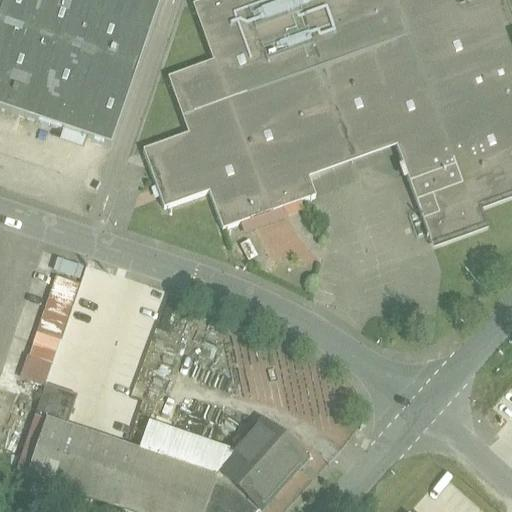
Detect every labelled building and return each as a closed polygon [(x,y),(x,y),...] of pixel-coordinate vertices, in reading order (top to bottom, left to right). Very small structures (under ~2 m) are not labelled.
[(0,0),(0,112),(109,149),(160,0),(0,0)] [(454,20),(447,0),(215,0),(194,8),(213,64),(169,82),(188,137),(144,153),(165,211),(211,195),(224,232),(316,199),(309,180),(396,149),(431,244),(479,226),(472,209),(511,193),(511,180),(509,174),(511,172),(511,38),(500,4),(454,20)] [(79,286),(57,279),(22,380),(44,388),(79,286)] [(77,398),(46,388),(35,419),(47,423),(67,429),(77,398)] [(35,419),(16,476),(27,480),(47,423),(35,419)] [(67,429),(47,423),(27,480),(104,506),(121,511),(123,511),(142,455),(67,429)] [(142,455),(123,511),(121,511),(104,506),(101,511),(260,511),(262,511),(236,488),(280,439),(265,425),(237,456),(151,426),(142,455)] [(280,439),(236,488),(262,511),(306,462),(280,439)]
